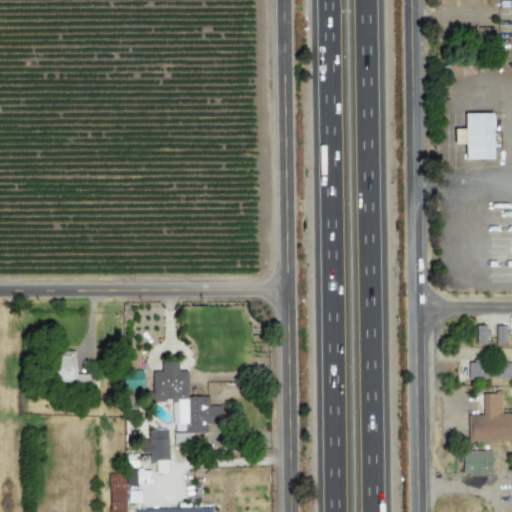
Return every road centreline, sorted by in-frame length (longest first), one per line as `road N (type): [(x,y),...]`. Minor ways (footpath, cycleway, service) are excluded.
road 1 (motorway): [(374,511),(366,0)]
road 2 (tertiary): [(292,511),(285,0)]
road 3 (motorway): [(329,0),(336,511)]
road 4 (tertiary): [(419,511),(413,0)]
road 5 (residential): [(0,292),(289,290)]
